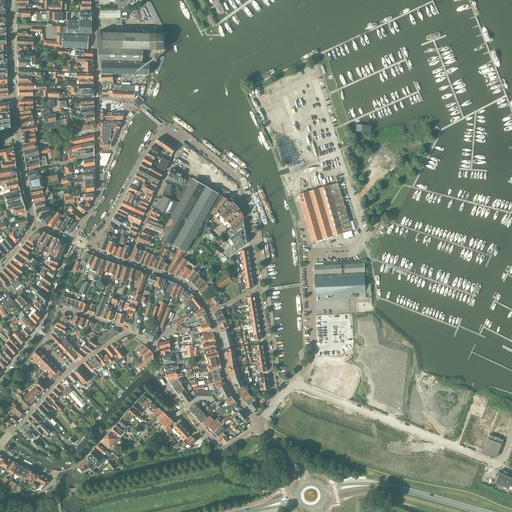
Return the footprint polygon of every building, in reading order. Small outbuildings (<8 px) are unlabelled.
[(117,0),(118,1),(117,1),(117,2),(117,10),(121,10),(121,18),(127,18),(127,13),(126,13),(126,10),(129,8),(128,5),(125,7),(122,0),(117,0)] [(55,11),(55,5),(49,5),(49,2),(46,2),(46,11),(55,11)] [(55,11),(64,11),(65,2),(61,2),(61,5),(55,5),(55,11)] [(121,10),(117,10),(100,11),(100,19),(121,18),(121,10)] [(41,14),(41,12),(31,11),(17,11),(18,17),(22,17),(22,18),(23,19),(24,20),(25,20),(26,19),(27,17),(31,18),(31,14),(33,14),(33,15),(38,15),(38,14),(41,14)] [(59,22),(59,12),(42,12),(42,15),(47,15),(47,20),(53,20),(53,22),(59,22)] [(79,20),(92,21),(92,12),(81,12),(81,17),(79,17),(79,20)] [(68,28),(68,30),(67,33),(67,36),(63,36),(63,39),(63,47),(70,48),(70,50),(88,51),(88,49),(89,49),(89,36),(88,36),(88,34),(92,34),(92,21),(79,20),(79,21),(68,21),(68,28)] [(165,35),(98,34),(99,47),(98,47),(99,62),(102,62),(102,74),(143,75),(143,63),(143,50),(165,50),(165,35)] [(28,54),(28,53),(28,51),(29,51),(29,48),(34,49),(34,46),(26,46),(18,45),(18,53),(28,54)] [(84,67),(94,68),(93,57),(72,56),(72,60),(77,60),(77,62),(84,62),(84,67)] [(36,60),(35,60),(18,60),(19,67),(25,67),(30,68),(35,68),(39,69),(40,66),(36,65),(36,60)] [(114,85),(114,75),(102,75),(102,84),(114,85)] [(135,99),(135,86),(122,85),(122,89),(116,89),(116,90),(116,91),(113,91),(113,92),(110,91),(110,97),(135,99)] [(94,98),(94,86),(77,86),(71,86),(71,87),(71,92),(77,92),(77,98),(94,98)] [(140,106),(143,103),(144,101),(139,96),(137,98),(138,99),(136,103),(140,106)] [(46,105),(47,112),(43,112),(43,116),(34,118),(35,125),(37,125),(37,127),(44,126),(45,130),(61,128),(60,124),(64,123),(65,126),(71,125),(70,119),(68,119),(67,113),(63,113),(62,110),(60,111),(60,114),(56,114),(51,115),(51,111),(50,111),(50,108),(55,108),(54,101),(47,100),(46,105)] [(60,109),(68,108),(68,100),(59,101),(60,109)] [(38,104),(29,105),(20,105),(20,111),(21,115),(32,113),(32,111),(36,110),(35,109),(34,109),(34,107),(39,107),(39,104),(38,104)] [(10,115),(0,116),(0,130),(12,129),(10,115)] [(35,125),(34,118),(33,118),(33,117),(21,119),(22,127),(35,125)] [(35,125),(22,127),(23,134),(38,131),(37,127),(37,125),(35,125)] [(112,125),(101,125),(101,142),(106,143),(112,143),(112,125)] [(38,131),(23,134),(24,145),(37,142),(37,141),(36,136),(35,132),(38,132),(38,131)] [(81,138),(72,140),(69,140),(70,146),(82,143),(95,140),(95,135),(81,138)] [(161,146),(167,151),(171,145),(159,138),(155,144),(160,147),(161,146)] [(49,139),(37,141),(37,142),(24,145),(25,152),(38,148),(39,148),(38,143),(41,142),(42,144),(50,142),(49,139)] [(67,155),(68,155),(71,154),(95,150),(95,143),(82,145),(71,147),(66,149),(67,154),(67,155)] [(160,147),(155,144),(150,150),(157,155),(160,150),(161,151),(161,152),(166,155),(168,151),(167,151),(161,146),(160,147)] [(168,151),(166,155),(167,156),(170,152),(173,155),(176,149),(171,145),(167,151),(168,151)] [(38,148),(25,152),(26,159),(41,155),(47,153),(51,152),(50,147),(42,150),(39,151),(38,148)] [(0,164),(2,164),(2,163),(6,162),(6,163),(16,161),(16,154),(15,148),(0,151),(0,164)] [(69,160),(79,159),(95,156),(95,150),(71,154),(68,155),(69,160)] [(157,155),(150,150),(146,156),(146,157),(156,163),(159,158),(159,157),(160,156),(157,155)] [(56,164),(62,162),(61,159),(55,160),(54,158),(49,160),(47,153),(41,155),(42,162),(45,161),(46,166),(56,164)] [(26,159),(26,166),(42,162),(41,155),(26,159)] [(156,163),(146,157),(143,162),(148,165),(151,167),(153,164),(157,166),(159,162),(160,162),(162,160),(159,158),(156,163)] [(162,160),(160,162),(157,168),(165,171),(169,162),(162,158),(159,157),(159,158),(162,160)] [(85,168),(95,166),(95,159),(83,161),(83,166),(85,166),(85,168)] [(6,163),(6,162),(2,163),(2,164),(2,166),(0,166),(0,170),(17,168),(16,161),(6,163)] [(27,171),(46,166),(45,161),(42,162),(26,166),(27,171)] [(148,165),(143,162),(141,167),(140,167),(152,174),(161,179),(164,173),(151,167),(148,165)] [(66,178),(60,179),(62,184),(62,185),(68,184),(71,183),(70,179),(74,178),(73,174),(72,169),(72,166),(65,167),(66,174),(66,178)] [(149,180),(152,174),(140,167),(138,173),(149,180)] [(0,178),(18,175),(17,168),(0,170),(0,178)] [(168,179),(173,182),(183,186),(185,183),(186,183),(189,178),(186,177),(184,176),(185,175),(183,174),(172,169),(169,176),(169,177),(168,179)] [(29,179),(37,177),(36,171),(28,173),(29,179)] [(32,191),(50,187),(62,184),(60,179),(59,173),(42,176),(37,177),(29,179),(32,191)] [(151,181),(149,180),(138,173),(135,178),(145,183),(149,185),(151,181)] [(149,180),(151,181),(158,184),(161,179),(152,174),(149,180)] [(1,185),(4,185),(18,182),(19,181),(18,175),(0,178),(0,179),(1,183),(0,183),(0,185),(1,185)] [(185,184),(175,202),(169,216),(172,217),(160,238),(160,237),(158,241),(167,245),(171,246),(172,247),(173,246),(180,250),(185,252),(186,253),(219,194),(193,179),(190,177),(189,178),(186,183),(185,184)] [(151,181),(149,185),(156,189),(158,184),(151,181)] [(7,190),(10,190),(20,187),(18,182),(4,185),(5,188),(4,188),(5,190),(6,190),(7,190)] [(174,185),(172,184),(167,182),(166,182),(165,185),(163,190),(170,193),(172,194),(175,189),(173,188),(174,185)] [(141,190),(147,193),(153,196),(156,189),(149,185),(145,183),(141,190)] [(313,243),(353,231),(338,183),(299,195),(313,243)] [(95,191),(95,184),(86,185),(86,186),(87,192),(95,191)] [(140,196),(141,193),(139,192),(138,191),(139,189),(132,185),(129,191),(140,196)] [(5,196),(21,193),(20,187),(10,190),(11,193),(7,193),(2,194),(2,197),(5,196)] [(50,187),(32,191),(33,196),(34,196),(37,195),(44,194),(51,192),(50,187)] [(170,193),(163,190),(161,195),(162,195),(170,199),(172,194),(170,193)] [(37,195),(34,196),(35,201),(35,203),(46,201),(48,201),(55,199),(53,192),(51,192),(44,194),(37,195)] [(128,192),(126,196),(133,200),(133,199),(138,202),(139,200),(137,199),(138,197),(128,192)] [(13,208),(25,206),(21,193),(5,196),(5,197),(6,200),(2,201),(2,202),(2,204),(3,204),(5,203),(6,204),(7,204),(8,210),(13,208)] [(150,203),(153,196),(147,193),(144,200),(150,203)] [(168,214),(173,201),(161,195),(155,209),(168,214)] [(75,203),(75,202),(75,199),(74,196),(72,196),(65,198),(66,204),(75,203)] [(232,201),(223,197),(212,213),(229,230),(245,217),(240,210),(241,209),(232,201)] [(48,208),(49,208),(48,201),(46,201),(35,203),(37,211),(46,208),(48,208)] [(91,205),(93,201),(86,201),(84,201),(82,203),(81,203),(77,208),(84,214),(88,209),(91,205)] [(131,204),(124,201),(121,206),(144,216),(146,211),(136,206),(134,205),(131,204)] [(148,207),(141,203),(139,202),(138,203),(136,206),(146,211),(148,207)] [(25,206),(13,208),(15,215),(27,211),(25,206)] [(39,217),(50,214),(48,208),(46,208),(37,211),(39,217)] [(155,209),(150,218),(158,221),(158,220),(161,221),(165,214),(155,209)] [(70,215),(75,218),(79,221),(82,217),(74,210),(70,215)] [(62,214),(53,227),(60,231),(67,220),(64,219),(67,214),(64,211),(62,214)] [(122,219),(126,221),(128,216),(127,215),(119,211),(117,214),(123,217),(122,219)] [(62,214),(59,212),(54,217),(53,218),(47,225),(53,227),(62,214)] [(134,220),(141,223),(143,218),(130,212),(128,218),(131,219),(134,220)] [(75,218),(70,215),(67,214),(64,219),(67,220),(60,231),(65,233),(69,235),(77,222),(74,219),(75,218)] [(129,223),(126,221),(122,219),(116,215),(112,221),(120,226),(122,224),(126,227),(129,223)] [(131,219),(134,221),(133,224),(131,228),(134,229),(138,231),(141,225),(141,223),(134,220),(131,219)] [(161,234),(165,225),(149,219),(146,227),(161,234)] [(233,236),(245,228),(243,219),(231,229),(226,233),(230,239),(233,236)] [(105,232),(112,235),(115,225),(111,222),(105,232)] [(29,224),(17,227),(15,228),(17,230),(15,232),(20,239),(29,227),(29,224)] [(233,236),(230,239),(227,241),(231,247),(244,237),(246,235),(245,228),(233,236)] [(157,236),(155,235),(156,234),(151,232),(151,233),(144,230),(142,235),(153,239),(156,240),(157,236)] [(20,239),(15,232),(14,231),(11,234),(10,235),(9,235),(16,244),(20,239)] [(38,240),(42,232),(40,231),(33,233),(27,242),(40,250),(42,247),(37,244),(39,240),(38,240)] [(43,243),(48,234),(43,231),(42,232),(38,240),(39,240),(37,244),(42,247),(43,243)] [(99,248),(106,251),(112,235),(105,232),(99,248)] [(46,255),(47,253),(48,252),(54,238),(52,236),(48,234),(43,243),(42,247),(40,250),(39,251),(35,259),(38,262),(43,253),(44,251),(45,251),(44,254),(46,255)] [(112,254),(116,244),(118,237),(112,235),(106,251),(106,252),(111,254),(112,254)] [(151,243),(153,239),(142,235),(139,242),(150,246),(154,248),(155,245),(151,243)] [(120,245),(116,256),(120,258),(127,245),(126,245),(129,238),(124,236),(120,245)] [(8,252),(14,245),(8,237),(4,240),(4,241),(1,244),(2,245),(8,252)] [(244,237),(231,247),(224,253),(228,258),(237,251),(247,244),(246,237),(245,238),(244,237)] [(54,238),(48,252),(47,253),(54,256),(53,258),(60,261),(61,259),(67,243),(57,239),(54,238)] [(40,250),(27,242),(21,250),(35,259),(39,251),(40,250)] [(116,244),(112,254),(116,256),(120,245),(117,244),(116,244)] [(128,246),(127,245),(120,258),(126,260),(131,247),(132,245),(129,244),(128,246)] [(142,250),(143,249),(136,246),(130,261),(136,262),(141,252),(142,250)] [(141,252),(136,262),(147,265),(148,261),(151,254),(154,249),(146,247),(144,251),(142,250),(141,252)] [(159,261),(161,257),(157,255),(159,251),(154,249),(151,254),(148,261),(147,265),(147,266),(156,269),(159,261)] [(159,261),(156,269),(160,270),(166,259),(170,252),(165,249),(161,257),(159,261)] [(38,262),(35,259),(21,250),(17,255),(31,266),(31,265),(35,268),(39,262),(38,262)] [(185,252),(180,250),(175,259),(171,266),(167,272),(173,273),(185,252)] [(237,258),(241,257),(249,256),(248,250),(241,251),(241,255),(237,256),(237,258)] [(81,263),(80,266),(84,268),(86,265),(91,255),(86,252),(81,263)] [(227,259),(223,253),(220,255),(219,256),(224,263),(227,259)] [(31,266),(17,255),(13,261),(25,269),(27,266),(29,268),(31,266)] [(91,255),(86,265),(91,267),(96,257),(91,255)] [(60,261),(53,258),(52,257),(52,258),(51,257),(50,262),(48,261),(47,265),(49,267),(55,271),(60,261)] [(91,267),(90,269),(90,270),(89,273),(92,275),(91,277),(94,279),(95,277),(96,273),(100,264),(102,259),(96,257),(91,267)] [(170,259),(172,260),(169,265),(165,263),(162,271),(167,272),(170,266),(171,266),(175,259),(171,258),(170,259)] [(179,275),(185,266),(188,261),(184,258),(180,265),(174,274),(179,275)] [(93,282),(91,285),(96,287),(98,282),(96,281),(98,275),(102,276),(104,271),(105,267),(106,263),(107,261),(102,259),(100,264),(96,273),(95,277),(94,279),(93,282)] [(185,266),(179,275),(186,279),(187,278),(192,271),(193,270),(194,269),(196,265),(197,264),(190,259),(187,264),(185,266)] [(25,269),(13,261),(9,265),(21,275),(25,269)] [(77,272),(80,266),(81,263),(77,261),(73,270),(73,271),(72,273),(75,275),(76,271),(77,272)] [(105,267),(104,271),(107,272),(106,274),(109,275),(109,273),(112,263),(107,261),(106,263),(105,267)] [(109,273),(112,274),(111,278),(114,279),(115,278),(118,265),(114,263),(112,263),(109,273)] [(365,272),(364,264),(344,265),(342,265),(315,266),(315,275),(315,279),(316,296),(366,294),(365,285),(369,284),(368,279),(365,279),(365,276),(365,272)] [(22,275),(21,275),(9,265),(5,269),(17,280),(22,275)] [(115,278),(117,278),(116,279),(115,283),(118,284),(118,283),(122,272),(124,266),(118,265),(115,278)] [(187,278),(186,279),(190,281),(197,272),(198,270),(197,269),(198,266),(196,265),(194,269),(193,270),(192,271),(187,278)] [(122,272),(118,283),(117,287),(121,288),(123,283),(127,284),(127,283),(128,280),(131,268),(124,266),(122,272)] [(45,276),(52,281),(53,278),(47,274),(49,270),(44,267),(41,273),(45,276)] [(128,280),(130,280),(129,284),(132,285),(133,282),(134,283),(134,282),(133,281),(134,280),(137,270),(131,268),(128,280)] [(17,280),(5,269),(2,272),(8,281),(12,285),(14,288),(16,290),(22,284),(17,280)] [(50,269),(49,270),(47,274),(53,278),(55,273),(50,269)] [(137,270),(134,280),(137,281),(138,277),(139,278),(140,278),(142,272),(141,272),(137,270)] [(197,272),(190,281),(193,284),(194,284),(200,277),(201,275),(202,274),(203,272),(201,271),(201,272),(199,270),(197,272)] [(45,276),(41,273),(40,273),(38,271),(36,274),(43,279),(42,280),(51,286),(52,281),(45,276)] [(0,281),(3,285),(8,281),(2,272),(0,273),(0,281)] [(142,272),(140,278),(140,279),(146,281),(148,274),(142,272)] [(236,278),(232,274),(229,276),(228,274),(216,283),(217,285),(216,286),(217,289),(219,287),(220,289),(232,281),(236,278)] [(151,295),(154,286),(157,277),(151,275),(150,278),(149,282),(152,284),(151,286),(152,286),(151,287),(147,286),(144,292),(151,295)] [(160,291),(164,279),(162,279),(157,277),(154,286),(158,288),(155,296),(158,297),(160,291)] [(200,277),(194,284),(197,287),(198,289),(200,287),(206,282),(205,281),(206,280),(204,278),(203,279),(200,277)] [(140,279),(140,278),(139,278),(136,288),(137,289),(135,293),(137,294),(141,295),(146,281),(140,279)] [(93,282),(86,279),(83,285),(81,290),(80,292),(80,293),(83,294),(87,295),(91,285),(93,282)] [(163,300),(164,297),(169,281),(164,279),(160,291),(158,297),(157,300),(160,301),(162,301),(163,300)] [(216,283),(214,280),(213,279),(203,287),(201,289),(200,287),(198,289),(200,291),(203,295),(209,289),(216,283)] [(8,281),(3,285),(6,289),(9,293),(14,288),(12,285),(8,281)] [(42,281),(40,284),(38,286),(48,294),(50,287),(42,281)] [(169,281),(164,297),(163,300),(168,301),(175,283),(169,281)] [(246,283),(242,284),(239,284),(240,291),(243,290),(243,286),(246,285),(247,289),(254,287),(253,282),(246,283)] [(175,298),(180,285),(175,283),(172,291),(170,296),(175,298)] [(37,293),(40,290),(32,284),(29,288),(32,290),(33,290),(37,293)] [(103,293),(104,291),(103,291),(103,290),(104,290),(105,287),(99,285),(97,291),(103,293)] [(180,285),(175,298),(179,299),(182,295),(183,294),(182,293),(185,289),(182,287),(180,285)] [(183,294),(182,295),(179,299),(183,303),(185,300),(191,293),(185,289),(182,293),(183,294)] [(209,305),(218,299),(222,296),(221,295),(223,293),(220,289),(217,291),(206,300),(209,305)] [(40,290),(37,293),(35,296),(37,298),(45,305),(48,296),(40,290)] [(0,301),(2,304),(10,297),(5,291),(0,295),(0,301)] [(29,305),(31,303),(30,301),(23,295),(24,294),(21,291),(18,294),(19,296),(15,300),(22,309),(28,304),(29,305)] [(148,304),(149,303),(150,299),(151,295),(144,292),(143,296),(143,297),(142,302),(148,304)] [(64,306),(67,296),(68,295),(65,294),(66,293),(64,293),(63,296),(60,304),(64,306)] [(189,304),(195,297),(191,293),(185,300),(183,303),(186,305),(188,303),(189,304)] [(102,295),(97,307),(93,315),(100,317),(108,298),(102,295)] [(218,299),(209,305),(213,310),(222,305),(220,302),(224,299),(222,296),(218,299)] [(10,305),(14,302),(10,297),(2,304),(8,313),(13,309),(10,305)] [(111,304),(113,299),(109,297),(106,305),(104,310),(102,318),(106,319),(110,306),(111,304)] [(188,303),(186,305),(187,306),(183,310),(187,315),(190,318),(195,314),(203,307),(195,297),(189,304),(188,303)] [(45,305),(37,298),(34,307),(43,314),(45,305)] [(81,311),(84,303),(83,303),(85,298),(84,298),(82,302),(80,302),(77,310),(81,311)] [(125,303),(125,302),(121,301),(118,309),(121,311),(122,309),(128,311),(128,309),(135,312),(137,307),(138,303),(129,300),(128,304),(125,303)] [(162,321),(167,304),(162,302),(157,320),(162,321)] [(84,303),(81,311),(86,313),(89,305),(84,303)] [(149,303),(148,304),(145,313),(144,317),(149,319),(154,304),(149,303)] [(93,315),(97,307),(94,306),(95,305),(91,304),(87,314),(93,315)] [(111,306),(110,306),(106,319),(112,320),(114,312),(111,311),(113,307),(111,306)] [(156,320),(160,308),(155,306),(152,318),(156,320)] [(168,318),(171,312),(172,309),(168,307),(161,326),(165,328),(168,318)] [(203,307),(195,314),(197,317),(198,316),(206,312),(203,307)] [(33,315),(39,321),(42,315),(37,311),(33,315)] [(114,321),(123,324),(125,318),(126,315),(130,316),(133,316),(133,314),(129,312),(126,311),(124,315),(117,313),(114,321)] [(217,319),(224,317),(222,311),(215,314),(217,319)] [(201,319),(207,316),(206,312),(198,316),(197,317),(195,317),(196,319),(191,321),(192,323),(201,319)] [(63,317),(73,323),(73,321),(71,319),(72,317),(65,313),(63,317)] [(25,325),(32,332),(35,327),(23,314),(19,318),(25,325)] [(144,318),(144,317),(141,315),(137,314),(135,322),(132,329),(132,330),(139,333),(143,321),(144,318)] [(36,325),(39,321),(33,315),(30,318),(36,325)] [(73,321),(73,323),(78,325),(81,317),(75,315),(73,321)] [(181,318),(173,322),(175,327),(182,323),(183,324),(186,322),(185,321),(190,319),(190,318),(187,315),(181,318)] [(200,323),(209,319),(207,316),(201,319),(192,323),(192,325),(197,323),(197,324),(200,323)] [(81,317),(78,325),(83,327),(86,319),(81,317)] [(227,322),(231,321),(230,318),(226,320),(224,317),(217,319),(220,325),(227,322)] [(125,318),(123,324),(130,327),(132,320),(125,318)] [(92,330),(93,330),(94,328),(93,328),(95,322),(92,321),(88,319),(86,323),(85,326),(84,326),(83,328),(81,331),(83,333),(85,329),(88,330),(89,328),(92,329),(92,330)] [(65,329),(66,329),(65,329),(68,325),(60,321),(58,325),(65,329)] [(158,331),(159,326),(160,322),(156,321),(154,325),(153,328),(148,325),(143,336),(153,341),(158,331)] [(229,329),(230,329),(229,329),(233,328),(231,324),(232,324),(231,321),(227,322),(220,325),(222,332),(229,330),(229,329)] [(210,323),(201,326),(197,327),(197,330),(191,332),(192,335),(202,333),(213,330),(210,323)] [(27,338),(32,332),(25,325),(27,327),(21,332),(27,338)] [(67,330),(66,329),(65,329),(58,325),(56,328),(68,336),(70,332),(67,330)] [(66,335),(55,328),(54,330),(51,337),(59,346),(69,356),(69,355),(74,360),(78,357),(82,360),(87,355),(81,350),(76,346),(67,338),(65,337),(66,335)] [(229,330),(222,332),(223,337),(231,335),(230,332),(235,331),(235,328),(230,329),(229,329),(229,330)] [(110,331),(106,333),(111,340),(115,336),(110,331)] [(22,345),(26,340),(21,335),(18,332),(14,336),(22,345)] [(111,340),(106,333),(102,336),(106,342),(111,340)] [(210,343),(216,342),(214,336),(214,333),(204,336),(205,340),(202,340),(202,344),(205,344),(210,343)] [(8,340),(9,342),(17,351),(21,347),(9,334),(7,336),(9,339),(8,340)] [(106,342),(102,336),(96,340),(103,345),(106,342)] [(88,342),(86,341),(86,342),(87,343),(96,349),(102,346),(88,337),(87,338),(89,340),(88,342)] [(237,339),(225,343),(226,348),(234,346),(233,343),(238,342),(237,339)] [(161,350),(161,349),(171,347),(169,341),(158,344),(161,350)] [(14,355),(17,351),(9,342),(5,345),(14,355)] [(87,343),(86,342),(83,347),(91,353),(96,349),(87,343)] [(110,346),(115,353),(120,349),(123,347),(120,344),(117,342),(115,343),(110,346)] [(88,355),(91,353),(83,347),(82,348),(78,345),(77,347),(81,350),(88,355)] [(140,357),(148,349),(145,345),(138,351),(140,353),(138,355),(140,357)] [(3,353),(10,361),(13,356),(7,350),(5,347),(2,349),(5,351),(3,353)] [(118,356),(117,354),(116,355),(109,347),(105,349),(112,358),(114,356),(116,359),(120,364),(122,363),(117,357),(118,356)] [(34,363),(43,354),(38,349),(33,356),(35,358),(32,361),(34,363)] [(117,357),(122,363),(125,360),(124,358),(125,357),(124,356),(126,355),(120,349),(115,353),(117,354),(118,356),(117,357)] [(138,367),(140,365),(139,363),(140,362),(139,361),(142,358),(143,357),(145,359),(152,353),(148,349),(140,357),(138,359),(134,355),(132,357),(135,360),(132,362),(135,365),(134,366),(136,369),(137,367),(138,367)] [(104,358),(100,352),(95,356),(101,363),(103,366),(109,361),(111,363),(113,361),(108,354),(105,356),(104,358)] [(207,361),(219,358),(218,352),(212,354),(210,354),(206,355),(207,361)] [(0,356),(7,365),(9,362),(10,361),(3,353),(1,354),(0,353),(0,356)] [(43,354),(34,363),(36,365),(39,362),(41,364),(47,358),(43,354)] [(154,361),(153,354),(137,367),(141,372),(154,361)] [(175,362),(177,361),(179,361),(178,357),(178,355),(174,356),(174,355),(163,358),(165,365),(175,362)] [(88,361),(94,368),(96,369),(101,365),(94,356),(88,361)] [(47,358),(41,364),(43,366),(40,369),(41,370),(50,361),(47,358)] [(296,392),(287,408),(295,412),(296,411),(312,420),(311,422),(346,433),(346,431),(351,433),(350,434),(357,436),(357,435),(362,436),(361,438),(368,440),(368,439),(371,439),(370,441),(376,443),(380,440),(387,373),(385,372),(385,373),(382,371),(383,371),(364,361),(358,373),(355,372),(311,358),(300,393),(296,392)] [(229,367),(237,365),(237,362),(242,361),(241,359),(228,361),(229,367)] [(50,361),(41,370),(43,372),(46,369),(48,371),(54,365),(50,361)] [(94,368),(88,361),(84,364),(85,366),(83,368),(89,374),(91,372),(93,373),(96,377),(100,381),(102,379),(98,375),(95,372),(92,370),(94,368)] [(210,371),(211,371),(221,369),(220,363),(209,366),(210,371)] [(179,369),(178,364),(165,367),(166,372),(179,369)] [(49,378),(58,369),(54,365),(48,371),(50,373),(47,376),(49,378)] [(266,366),(256,368),(256,370),(259,370),(260,372),(252,373),(253,377),(258,376),(259,376),(261,376),(260,373),(267,372),(266,366)] [(73,372),(84,385),(90,379),(79,367),(73,372)] [(58,369),(49,378),(51,380),(54,377),(56,379),(62,373),(58,369)] [(233,379),(240,376),(239,373),(244,371),(243,369),(231,373),(233,379)] [(115,380),(110,374),(108,371),(105,373),(113,382),(115,380)] [(169,380),(178,378),(176,371),(166,373),(169,380)] [(84,385),(73,372),(68,376),(75,383),(77,382),(82,387),(84,385)] [(82,408),(86,404),(74,391),(73,391),(70,387),(74,383),(67,376),(60,384),(69,395),(82,408)] [(241,379),(240,376),(233,379),(232,380),(235,385),(247,379),(246,377),(241,379)] [(215,384),(225,381),(224,377),(214,380),(215,382),(209,383),(209,386),(215,384)] [(269,383),(270,390),(268,377),(264,377),(260,378),(261,382),(256,383),(256,385),(269,383)] [(42,382),(39,378),(34,384),(32,386),(34,388),(25,398),(31,404),(43,392),(48,387),(42,382)] [(247,379),(235,385),(237,390),(244,386),(243,383),(248,381),(247,379)] [(175,389),(181,385),(178,380),(172,384),(175,389)] [(215,384),(213,385),(215,390),(217,389),(226,385),(225,381),(215,384)] [(20,385),(16,390),(21,394),(24,390),(20,385)] [(63,398),(65,396),(67,398),(69,395),(64,390),(59,385),(55,389),(63,398)] [(181,385),(175,389),(179,395),(185,390),(181,385)] [(222,394),(229,391),(226,385),(219,389),(222,394)] [(80,390),(76,386),(75,387),(81,394),(85,398),(87,396),(83,393),(84,392),(81,389),(80,390)] [(21,394),(16,390),(13,387),(11,389),(21,399),(20,401),(24,405),(21,407),(25,411),(28,409),(31,405),(31,404),(25,398),(21,394)] [(242,396),(248,392),(244,387),(238,391),(242,396)] [(66,400),(63,398),(55,389),(52,393),(58,399),(59,397),(61,399),(63,402),(66,400)] [(183,400),(189,395),(185,390),(179,395),(183,400)] [(229,391),(222,394),(224,399),(220,401),(221,404),(225,401),(225,400),(232,397),(229,391)] [(250,395),(248,392),(242,396),(246,402),(249,406),(256,400),(251,394),(250,395)] [(48,398),(58,408),(60,410),(61,411),(63,409),(56,402),(57,399),(52,393),(48,398)] [(143,404),(148,398),(144,395),(139,401),(143,404)] [(192,400),(189,395),(183,400),(186,405),(192,400)] [(230,406),(236,402),(232,397),(226,401),(229,407),(230,406)] [(56,410),(58,408),(48,398),(45,401),(50,407),(52,406),(52,407),(56,410)] [(147,408),(152,402),(148,398),(143,404),(147,408)] [(15,414),(10,419),(15,424),(19,419),(24,412),(17,406),(17,405),(14,402),(12,404),(16,407),(13,411),(15,414)] [(44,402),(41,406),(48,413),(49,411),(52,414),(54,412),(51,409),(44,402)] [(153,413),(158,407),(152,402),(147,408),(153,413)] [(194,413),(200,408),(197,405),(199,403),(198,402),(195,404),(190,409),(194,413)] [(254,412),(259,408),(254,402),(249,406),(254,412)] [(81,413),(83,410),(78,404),(75,406),(81,413)] [(48,413),(41,406),(37,409),(44,417),(48,420),(49,421),(53,418),(48,413)] [(155,416),(158,418),(163,412),(158,407),(153,413),(153,414),(152,414),(149,417),(151,419),(155,416)] [(198,418),(203,413),(201,410),(202,409),(201,407),(200,408),(194,413),(198,418)] [(216,411),(217,412),(220,415),(224,412),(226,410),(223,407),(222,409),(221,407),(216,411)] [(132,408),(128,413),(134,418),(135,419),(137,417),(142,421),(144,419),(139,415),(132,408)] [(44,417),(37,409),(34,413),(45,423),(48,420),(44,417)] [(238,415),(242,421),(247,418),(242,410),(240,412),(239,411),(236,413),(238,415)] [(128,424),(134,418),(128,413),(128,412),(122,419),(128,424)] [(162,428),(171,419),(163,412),(158,418),(160,420),(159,421),(160,421),(157,423),(162,427),(161,428),(162,428)] [(41,421),(34,413),(19,429),(32,441),(31,442),(37,449),(41,445),(36,440),(40,436),(39,435),(43,431),(47,435),(51,431),(48,428),(41,420),(41,421)] [(208,418),(203,413),(198,418),(202,423),(208,418)] [(238,415),(233,419),(237,426),(243,422),(242,421),(238,415)] [(210,416),(203,423),(208,427),(215,420),(210,416)] [(126,430),(127,431),(129,429),(126,427),(129,425),(128,424),(122,419),(119,423),(126,430)] [(171,419),(162,428),(167,433),(172,429),(170,427),(174,422),(171,419)] [(221,423),(217,419),(209,427),(213,432),(215,429),(217,431),(222,426),(224,424),(222,422),(221,423)] [(126,430),(119,423),(115,427),(118,431),(120,432),(122,434),(124,435),(125,433),(125,432),(126,430)] [(177,432),(183,427),(179,423),(174,429),(177,432)] [(219,437),(228,427),(224,424),(215,433),(219,437)] [(54,430),(49,426),(48,428),(51,431),(56,436),(58,434),(54,430)] [(119,437),(122,434),(120,432),(118,431),(115,427),(111,432),(113,434),(114,434),(115,434),(119,437)] [(181,436),(187,431),(183,427),(177,432),(181,436)] [(232,432),(229,430),(230,430),(228,428),(223,433),(218,438),(222,442),(222,441),(225,444),(229,439),(225,435),(228,432),(230,434),(232,432)] [(187,431),(181,436),(185,440),(190,435),(187,431)] [(113,434),(111,432),(101,442),(109,449),(112,445),(114,447),(121,439),(119,437),(115,434),(114,434),(113,434)] [(191,446),(196,441),(192,436),(186,442),(191,446)] [(109,452),(106,450),(100,444),(96,448),(103,454),(104,452),(107,455),(109,452)] [(102,455),(96,449),(88,458),(98,467),(101,464),(99,463),(104,457),(102,455)] [(120,456),(114,451),(112,454),(117,459),(120,456)] [(4,457),(0,462),(0,468),(1,467),(6,469),(7,469),(13,462),(4,457)] [(91,464),(91,462),(87,458),(78,468),(83,472),(86,469),(87,470),(90,468),(88,466),(91,464)] [(14,474),(19,464),(13,462),(7,471),(14,475),(14,474)] [(113,471),(116,468),(111,462),(108,465),(113,471)] [(14,474),(20,477),(25,467),(19,464),(14,474)] [(26,479),(30,470),(25,467),(20,477),(26,480),(26,479)] [(26,479),(30,481),(33,478),(34,479),(38,474),(30,470),(26,479)] [(27,485),(31,487),(36,490),(39,484),(45,487),(50,480),(38,474),(34,479),(33,479),(32,481),(30,482),(29,482),(27,485)]
